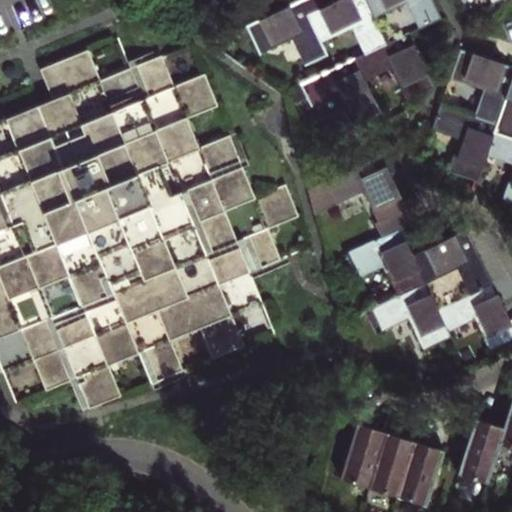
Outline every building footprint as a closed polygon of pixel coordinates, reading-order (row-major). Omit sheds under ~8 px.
[(289,0),(246,20),(259,48),(293,33),(305,60),(327,51),(320,36),(308,10),(328,0),(289,0)] [(328,0),(308,10),(320,36),(353,21),(367,49),(388,39),(369,0),(328,0)] [(369,0),(388,39),(410,29),(443,14),(435,0),(369,0)] [(435,83),(410,29),(388,39),(367,49),(354,55),(364,75),(392,64),(407,95),(435,83)] [(511,81),(511,60),(460,43),(450,71),(486,84),(476,112),(499,120),(511,81)] [(36,357),(48,386),(72,376),(79,373),(91,404),(122,391),(110,361),(107,354),(139,341),(142,348),(154,378),(184,365),(171,336),(169,330),(200,317),(203,324),(215,353),(246,340),(234,311),(231,304),(261,292),(251,266),(275,256),(263,227),(270,224),(299,212),(286,180),(256,192),(231,130),(201,143),(194,146),(181,115),(188,112),(219,100),(206,68),(176,81),(168,84),(156,53),(101,75),(89,47),(42,66),(54,95),(67,125),(53,131),(41,100),(9,114),(21,145),(0,153),(0,355),(3,363),(34,351),(36,357)] [(176,81),(164,51),(156,53),(168,84),(176,81)] [(364,75),(354,55),(301,79),(311,100),(338,88),(354,120),(380,108),(364,75)] [(511,81),(499,120),(496,127),(511,132),(511,81)] [(46,98),(41,100),(53,131),(67,125),(54,95),(46,98)] [(489,149),(496,127),(499,120),(476,112),(440,100),(433,121),(462,131),(450,167),(479,177),(489,149)] [(201,143),(188,112),(181,115),(194,146),(201,143)] [(0,117),(0,153),(21,145),(9,114),(0,117)] [(511,132),(496,127),(489,149),(511,156),(511,172),(505,195),(511,197),(511,132)] [(382,149),(327,175),(338,197),(364,185),(379,215),(376,217),(384,234),(402,225),(415,219),(382,149)] [(428,279),(439,304),(471,289),(494,278),(468,223),(413,249),(428,279)] [(282,253),(270,224),(263,227),(275,256),(282,253)] [(428,279),(413,249),(402,225),(384,234),(348,251),(357,271),(385,258),(401,292),(428,279)] [(511,314),(494,278),(471,289),(439,304),(449,325),(476,313),(491,344),(511,334),(511,314)] [(449,325),(439,304),(428,279),(401,292),(373,305),(383,324),(410,312),(426,344),(453,332),(449,325)] [(231,304),(234,311),(264,298),(261,292),(231,304)] [(169,330),(171,336),(203,324),(200,317),(169,330)] [(107,354),(110,361),(142,348),(139,341),(107,354)] [(34,351),(3,363),(5,367),(6,369),(36,357),(34,351)] [(91,404),(79,373),(72,376),(84,406),(91,404)] [(511,398),(505,421),(508,423),(503,437),(511,439),(511,398)] [(460,467),(491,477),(503,437),(508,423),(505,421),(477,413),(460,467)] [(372,482),(389,427),(359,418),(341,472),(372,482)] [(372,482),(400,491),(417,436),(389,427),(372,482)] [(417,436),(400,491),(427,500),(444,445),(417,436)]
